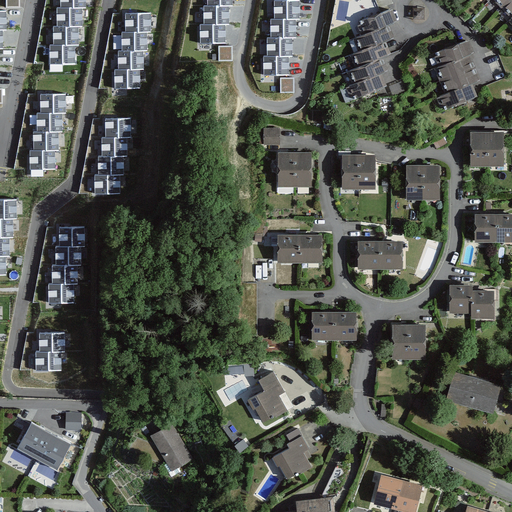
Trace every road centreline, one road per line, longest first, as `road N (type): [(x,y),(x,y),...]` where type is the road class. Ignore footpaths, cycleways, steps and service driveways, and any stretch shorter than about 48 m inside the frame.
road 1 (residential): [(83,380),(2,379),(51,210),(106,125),(129,0)]
road 2 (residential): [(511,491),(366,417),(358,393),(376,306)]
road 3 (residential): [(346,292),(339,228),(325,200),(328,149),(350,142),(449,156)]
road 4 (residential): [(249,0),(237,84),(291,89),(308,0)]
road 5 (residential): [(101,511),(80,481),(101,420),(91,407),(0,403)]
road 6 (residential): [(449,156),(455,193),(447,262),(418,299),(376,306)]
road 7 (residential): [(0,137),(34,77),(48,0)]
